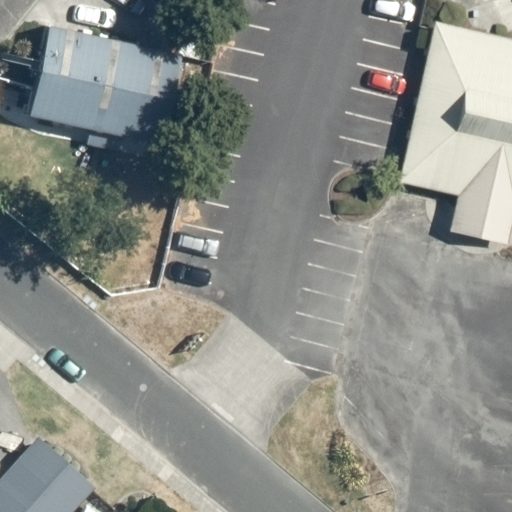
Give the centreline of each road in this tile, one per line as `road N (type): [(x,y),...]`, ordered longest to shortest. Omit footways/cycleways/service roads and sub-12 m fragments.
road 1 (residential): [(266,511),(0,290)]
road 2 (unknown): [(435,511),(485,395),(511,371)]
